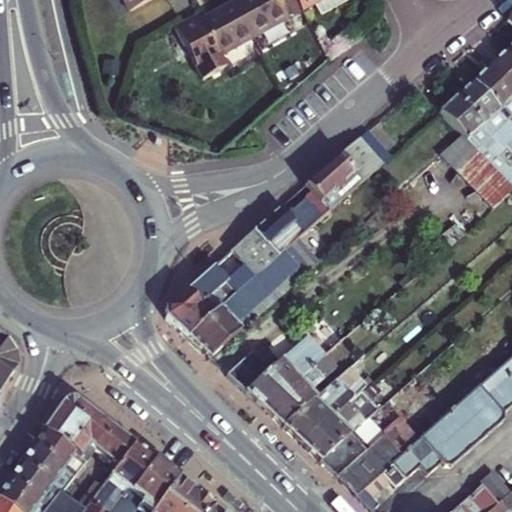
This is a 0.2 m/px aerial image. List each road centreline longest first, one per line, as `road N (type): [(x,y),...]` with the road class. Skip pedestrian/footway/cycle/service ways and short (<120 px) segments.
road 1 (primary): [(75,333),(239,454)]
road 2 (primary): [(239,454),(153,350),(139,300)]
road 3 (residential): [(296,161),(432,43)]
road 4 (primary): [(95,158),(49,96),(25,0)]
road 5 (residential): [(157,260),(190,224),(269,186),(296,161)]
road 6 (residential): [(296,161),(180,186),(133,181)]
road 7 (primary): [(0,59),(7,144),(1,185)]
